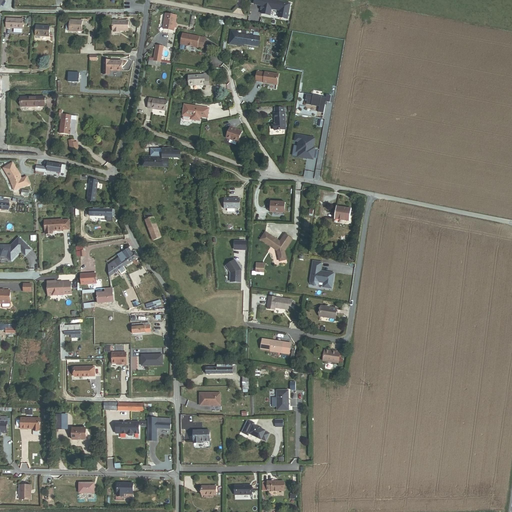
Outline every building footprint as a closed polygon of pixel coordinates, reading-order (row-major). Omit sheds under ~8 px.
[(271,10),(279,11),(278,18),(287,19),(289,4),(266,0),(254,0),(253,6),(261,7),(260,11),(261,11),(261,15),(269,16),(271,10)] [(177,16),(166,14),(163,29),(174,30),(175,27),(176,27),(177,24),(175,24),(177,16)] [(7,28),(22,29),(23,20),(7,19),(7,28)] [(70,31),(82,32),(82,21),(71,21),(70,31)] [(120,31),(128,31),(128,21),(113,21),(113,31),(115,31),(115,32),(120,32),(120,31)] [(44,36),(49,37),(50,27),(37,26),(36,34),(44,35),(44,36)] [(238,31),(231,30),(229,44),(239,46),(239,44),(259,47),(260,37),(258,37),(259,33),(254,32),(253,36),(248,35),(248,33),(247,32),(248,32),(243,31),(242,31),(238,31)] [(184,46),(202,50),(204,39),(182,35),(180,46),(180,50),(180,51),(182,51),(184,51),(184,46)] [(163,47),(156,46),(153,62),(160,63),(163,47)] [(122,71),(123,61),(104,61),(103,74),(110,75),(110,71),(122,71)] [(278,74),(265,72),(265,73),(257,72),(256,81),(264,82),(263,83),(277,85),(278,74)] [(69,82),(79,83),(79,73),(69,73),(69,82)] [(205,86),(209,86),(208,74),(203,75),(203,76),(188,77),(189,87),(200,86),(201,88),(205,87),(205,86)] [(307,96),(306,101),(308,101),(307,105),(320,108),(319,113),(324,114),(327,102),(331,103),(332,96),(328,95),(327,100),(307,96)] [(21,107),(45,107),(45,98),(21,98),(21,107)] [(148,110),(166,112),(167,102),(149,99),(148,110)] [(183,118),(183,120),(189,121),(190,120),(200,121),(200,117),(208,118),(209,108),(184,105),(183,116),(183,118)] [(284,108),(275,108),(275,114),(275,124),(274,124),(274,130),(275,130),(286,129),(285,113),(284,113),(284,108)] [(61,128),(70,129),(71,120),(72,117),(59,115),(59,119),(62,120),(61,128)] [(234,128),(231,126),(226,138),(238,142),(242,131),(234,128)] [(315,139),(296,135),(295,141),(299,142),(297,152),(299,153),(298,157),(313,160),(315,148),(313,148),(315,139)] [(143,167),(169,168),(169,160),(181,160),(181,152),(174,151),(174,149),(163,149),(151,149),(151,157),(143,157),(143,167)] [(27,176),(22,178),(13,162),(3,168),(15,190),(30,184),(27,176)] [(47,171),(64,174),(65,166),(48,163),(48,165),(47,169),(47,171)] [(88,201),(95,202),(98,181),(91,180),(88,201)] [(239,208),(240,198),(236,198),(236,199),(225,199),(224,208),(239,208)] [(0,208),(8,210),(9,205),(6,204),(7,202),(2,201),(0,200),(0,208)] [(271,214),(284,214),(285,204),(272,203),(271,214)] [(338,220),(353,222),(355,210),(340,208),(338,220)] [(160,239),(162,239),(152,212),(144,215),(154,242),(160,239)] [(69,229),(69,220),(62,220),(45,221),(45,234),(52,234),(52,231),(55,231),(63,231),(63,230),(69,229)] [(276,240),(277,239),(265,232),(260,240),(277,251),(279,261),(287,260),(285,251),(292,239),(285,234),(280,242),(279,241),(278,242),(276,240)] [(32,251),(19,238),(11,246),(0,245),(0,256),(1,257),(7,257),(11,262),(14,258),(15,256),(16,257),(21,252),(26,256),(32,251)] [(234,250),(246,250),(246,241),(234,241),(234,250)] [(132,254),(129,249),(124,252),(118,255),(120,258),(122,261),(126,267),(139,258),(135,252),(132,254)] [(118,263),(122,261),(120,258),(109,265),(110,267),(117,262),(118,263)] [(241,270),(235,260),(226,266),(231,273),(230,282),(241,282),(241,270)] [(109,278),(126,267),(122,261),(118,263),(117,262),(110,267),(111,269),(108,271),(109,278)] [(257,273),(264,274),(265,266),(257,266),(257,273)] [(321,279),(323,269),(314,268),(312,283),(312,285),(313,287),(315,288),(318,288),(320,287),(321,285),(326,286),(325,290),(333,292),(335,281),(325,279),(325,280),(321,279)] [(82,285),(96,284),(96,274),(81,275),(82,285)] [(72,295),(71,282),(57,282),(57,281),(48,282),(48,295),(72,295)] [(98,303),(114,302),(113,288),(111,289),(105,289),(105,293),(97,293),(98,303)] [(10,307),(10,290),(5,291),(1,291),(1,290),(0,289),(0,303),(1,304),(1,307),(3,308),(9,308),(10,307)] [(275,310),(291,313),(293,303),(270,299),(267,311),(275,312),(275,310)] [(321,319),(336,321),(338,311),(322,309),(321,319)] [(6,334),(18,334),(17,325),(3,325),(3,324),(0,323),(0,330),(6,331),(6,334)] [(65,335),(80,335),(80,326),(66,326),(66,323),(61,323),(61,332),(65,331),(65,335)] [(151,333),(149,324),(148,323),(133,325),(134,335),(151,333)] [(36,337),(45,338),(46,331),(42,330),(42,326),(36,325),(36,337)] [(289,354),(291,343),(262,339),(261,349),(270,351),(289,354)] [(339,357),(340,351),(336,351),(335,352),(330,351),(330,350),(325,349),(323,361),(338,363),(339,357)] [(126,364),(126,353),(112,353),(112,363),(117,363),(122,363),(122,364),(126,364)] [(164,354),(141,355),(141,366),(164,365),(164,354)] [(233,374),(233,368),(233,365),(218,365),(218,368),(207,368),(207,375),(233,374)] [(75,377),(95,377),(94,367),(75,367),(75,377)] [(277,410),(289,410),(288,390),(277,390),(277,410)] [(219,393),(198,394),(198,406),(214,405),(214,406),(219,406),(219,393)] [(145,404),(104,403),(104,410),(145,411),(145,404)] [(40,430),(40,418),(21,418),(21,429),(27,429),(27,428),(33,429),(33,430),(40,430)] [(166,429),(171,429),(171,420),(153,419),(153,424),(157,424),(157,429),(164,429),(164,431),(166,431),(166,429)] [(248,435),(249,434),(261,440),(261,439),(265,441),(269,433),(265,431),(253,425),(254,423),(248,420),(242,432),(248,435)] [(116,423),(116,434),(127,434),(129,436),(133,436),(135,434),(139,434),(139,422),(129,422),(128,424),(116,423)] [(72,441),(86,442),(86,429),(72,429),(72,441)] [(201,442),(210,442),(210,432),(194,432),(194,444),(201,444),(201,442)] [(121,494),(133,494),(134,484),(118,483),(118,496),(121,496),(121,494)] [(271,492),(284,492),(283,483),(267,483),(268,491),(271,491),(271,492)] [(79,493),(93,494),(93,484),(79,484),(79,493)] [(18,500),(30,500),(30,486),(19,486),(18,500)] [(235,496),(251,495),(251,486),(235,487),(235,496)] [(202,496),(216,496),(216,487),(202,487),(202,496)]
